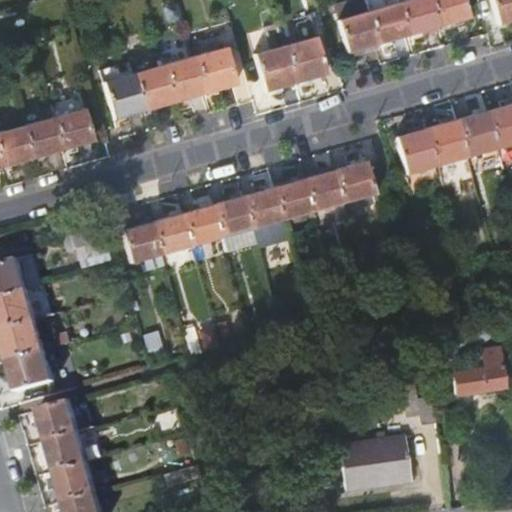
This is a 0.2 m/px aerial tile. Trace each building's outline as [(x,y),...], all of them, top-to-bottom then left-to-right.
[(388,34),(417,26),(409,0),(377,0),(379,3),(388,34)] [(409,0),(417,26),(447,17),(442,0),(409,0)] [(474,0),(442,0),(447,17),(477,9),(474,0)] [(511,0),(501,0),(506,15),(511,13),(511,0)] [(357,43),(388,34),(379,3),(348,12),(357,43)] [(325,28),(293,37),(303,74),(336,64),(325,28)] [(273,82),(303,74),(293,37),(263,46),(273,82)] [(233,39),(203,48),(213,85),(244,76),(233,39)] [(184,93),(213,85),(203,48),(174,56),(184,93)] [(154,101),(184,93),(174,56),(144,65),(154,101)] [(124,110),(154,101),(144,65),(113,73),(124,110)] [(94,98),(63,106),(73,139),(103,130),(94,98)] [(508,139),(511,137),(511,99),(498,104),(508,139)] [(477,147),(508,139),(498,104),(467,113),(477,147)] [(43,147),(73,139),(63,106),(33,115),(43,147)] [(447,156),(477,147),(467,113),(438,121),(447,156)] [(12,156),(43,147),(33,115),(2,124),(12,156)] [(416,164),(447,156),(438,121),(407,130),(416,164)] [(0,159),(12,156),(2,124),(0,124),(0,159)] [(374,156),(343,164),(352,196),(383,187),(374,156)] [(322,205),(352,196),(343,164),(313,173),(322,205)] [(294,213),(322,205),(313,173),(284,181),(294,213)] [(262,223),(294,213),(284,181),(252,190),(262,223)] [(233,231),(262,223),(252,190),(224,198),(233,231)] [(203,240),(233,231),(224,198),(193,207),(203,240)] [(172,249),(203,240),(193,207),(163,216),(172,249)] [(142,258),(172,249),(163,216),(133,224),(142,258)] [(0,262),(0,281),(4,294),(39,284),(30,254),(0,262)] [(48,315),(39,284),(4,294),(13,325),(48,315)] [(57,346),(48,315),(13,325),(22,356),(57,346)] [(487,335),(481,326),(427,363),(429,374),(487,335)] [(66,378),(57,346),(22,356),(31,389),(66,378)] [(481,366),(452,370),(454,392),(504,384),(499,348),(479,351),(481,366)] [(421,423),(437,421),(433,396),(418,397),(416,387),(405,388),(408,413),(419,412),(421,423)] [(50,408),(59,439),(91,430),(82,399),(50,408)] [(59,439),(68,468),(100,459),(91,430),(59,439)] [(348,486),(415,478),(410,435),(343,445),(348,486)] [(68,468),(77,499),(109,489),(100,459),(68,468)] [(115,511),(109,489),(77,499),(80,511),(115,511)]
